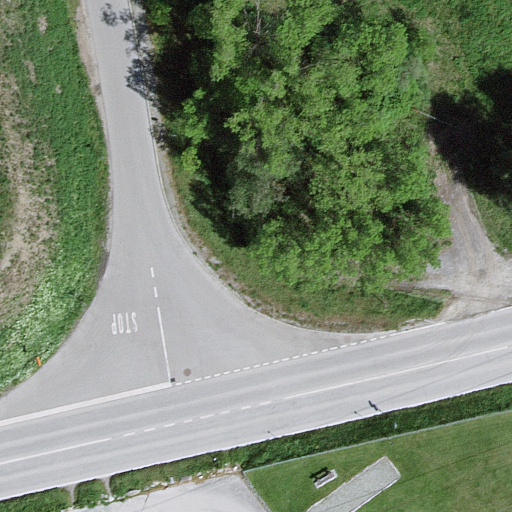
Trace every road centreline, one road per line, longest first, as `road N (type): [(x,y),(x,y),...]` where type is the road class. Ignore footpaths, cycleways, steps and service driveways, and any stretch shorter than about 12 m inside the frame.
road 1 (unclassified): [(177,424),(103,0)]
road 2 (tertiary): [(177,424),(511,346)]
road 3 (tertiary): [(0,464),(177,424)]
